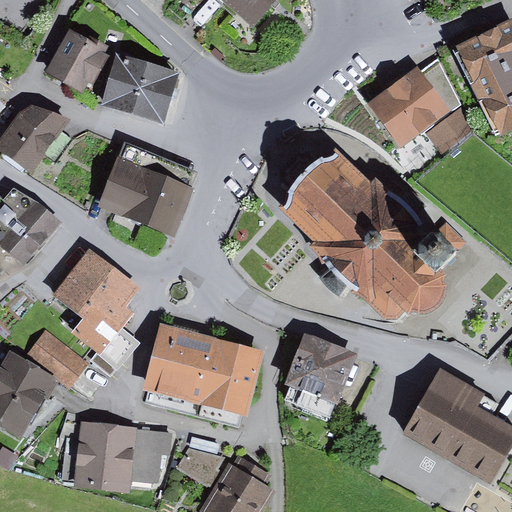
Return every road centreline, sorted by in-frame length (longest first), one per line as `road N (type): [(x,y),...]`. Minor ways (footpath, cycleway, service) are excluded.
road 1 (residential): [(265,319),(511,377)]
road 2 (residential): [(32,89),(230,185)]
road 3 (residential): [(279,511),(283,448),(265,319)]
road 4 (tertiary): [(130,0),(260,112)]
road 5 (residential): [(367,16),(260,112)]
road 6 (residential): [(158,270),(152,317),(242,304)]
